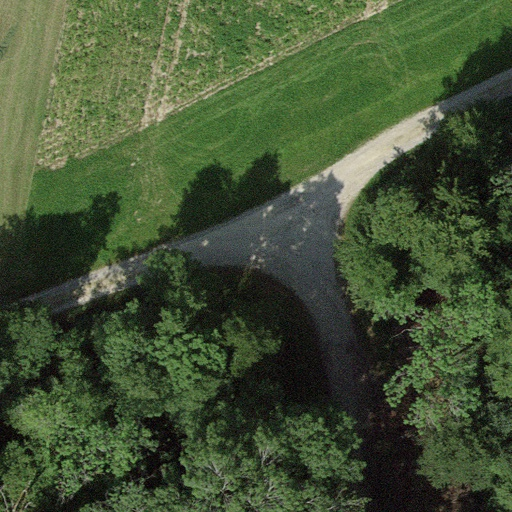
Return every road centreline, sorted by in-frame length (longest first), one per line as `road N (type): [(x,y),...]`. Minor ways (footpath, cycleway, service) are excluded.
road 1 (track): [(0,336),(47,323),(307,207),(511,101)]
road 2 (track): [(307,207),(326,511)]
